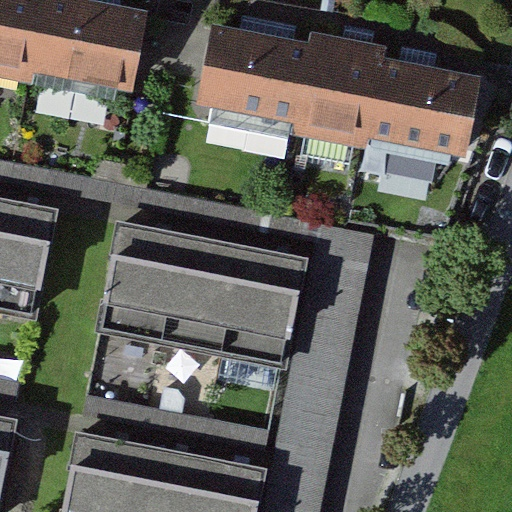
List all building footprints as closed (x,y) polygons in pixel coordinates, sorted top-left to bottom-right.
[(159,13),(94,0),(0,0),(0,57),(143,87),(159,13)] [(491,77),(223,22),(207,97),(476,153),(491,77)] [(0,314),(26,320),(47,209),(0,200),(0,314)] [(307,256),(135,223),(117,319),(288,353),(307,256)] [(330,511),(383,234),(331,225),(276,511),(330,511)] [(0,447),(12,381),(0,378),(0,447)] [(259,511),(275,430),(103,398),(81,511),(259,511)]
